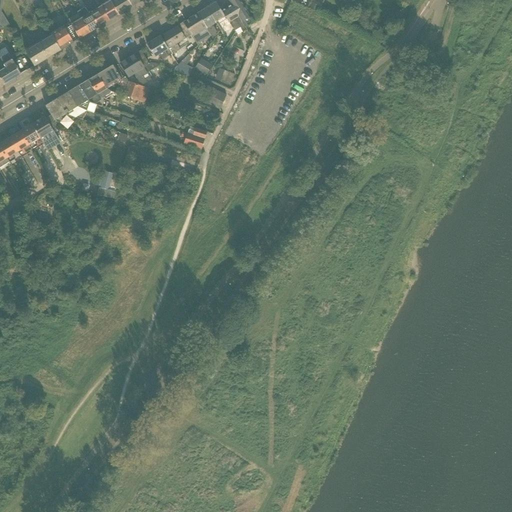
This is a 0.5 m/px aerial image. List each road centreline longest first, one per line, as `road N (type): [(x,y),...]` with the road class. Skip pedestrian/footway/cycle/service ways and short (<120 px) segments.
road 1 (track): [(511,4),(461,95),(405,237),(264,511)]
road 2 (track): [(361,41),(141,346),(116,360),(73,414),(34,481)]
road 3 (track): [(117,422),(205,154)]
road 4 (tertiary): [(0,110),(181,0)]
road 5 (residential): [(205,154),(268,0)]
